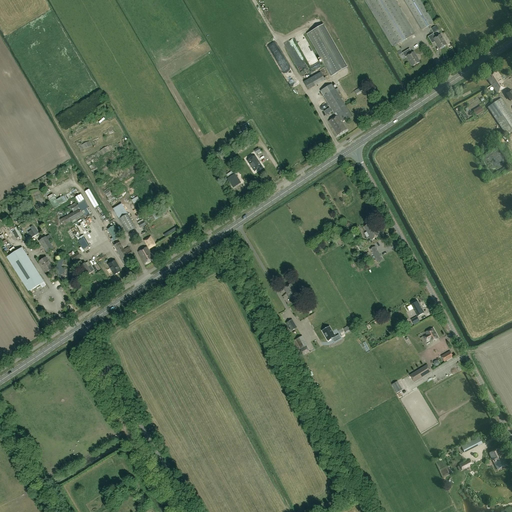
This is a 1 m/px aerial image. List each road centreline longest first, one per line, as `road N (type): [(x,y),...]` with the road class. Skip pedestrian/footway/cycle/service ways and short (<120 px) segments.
road 1 (tertiary): [(511,441),(350,149)]
road 2 (primary): [(82,326),(350,149)]
road 3 (unclassified): [(191,511),(82,326)]
road 4 (track): [(176,511),(75,344)]
road 5 (primary): [(350,149),(511,41)]
road 6 (track): [(232,216),(289,313),(313,338)]
